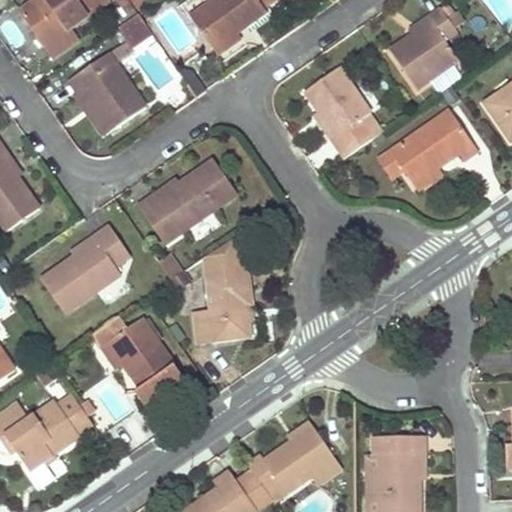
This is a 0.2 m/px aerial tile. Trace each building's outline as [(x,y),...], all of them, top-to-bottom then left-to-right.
[(40,0),(20,13),(52,58),(81,39),(74,30),(111,4),(108,0),(40,0)] [(184,0),(181,3),(220,62),(245,46),(237,34),(267,14),(265,10),(257,0),(184,0)] [(257,0),(265,10),(279,0),(257,0)] [(414,37),(390,52),(418,92),(459,64),(445,45),(461,36),(458,30),(467,24),(450,0),(449,0),(425,18),(431,26),(414,37)] [(140,17),(117,33),(130,51),(153,36),(140,17)] [(431,26),(425,18),(408,29),(414,37),(431,26)] [(141,98),(116,58),(74,84),(84,98),(90,94),(107,122),(141,98)] [(370,111),(340,68),(308,89),(322,108),(340,136),(333,140),(345,159),(376,137),(363,118),(370,111)] [(511,84),(486,102),(511,141),(511,140),(511,84)] [(81,100),(98,128),(107,122),(90,94),(84,98),(81,100)] [(333,140),(340,136),(322,108),(316,112),(333,140)] [(479,152),(455,112),(395,152),(409,175),(417,185),(442,170),(459,159),(462,164),(479,152)] [(0,219),(10,234),(46,210),(10,158),(15,155),(2,135),(0,136),(0,219)] [(409,175),(395,152),(381,161),(396,183),(409,175)] [(170,246),(238,198),(216,164),(166,198),(162,193),(143,204),(170,246)] [(442,170),(417,185),(426,198),(452,182),(442,170)] [(96,245),(37,285),(63,322),(121,283),(116,275),(133,264),(110,226),(92,239),(96,245)] [(174,255),(159,263),(172,282),(185,273),(174,255)] [(253,273),(213,274),(213,317),(198,317),(198,344),(250,343),(250,309),(254,309),(253,273)] [(189,386),(144,322),(135,328),(125,315),(98,333),(106,346),(112,343),(125,362),(142,386),(131,393),(145,413),(189,386)] [(106,346),(100,350),(113,369),(125,362),(112,343),(106,346)] [(0,382),(14,373),(0,350),(0,382)] [(50,373),(39,380),(46,390),(57,383),(50,373)] [(97,433),(72,395),(26,424),(18,411),(0,423),(0,445),(5,442),(28,477),(97,433)] [(0,415),(0,423),(18,411),(15,406),(0,415)] [(259,452),(244,462),(253,475),(265,492),(279,483),(286,494),(335,461),(307,419),(286,434),(291,442),(264,461),(259,452)] [(424,452),(424,437),(371,436),(371,457),(378,457),(378,511),(415,511),(416,482),(416,452),(424,452)] [(371,457),(362,457),(364,511),(378,511),(378,457),(371,457)] [(211,478),(216,487),(232,477),(226,468),(211,478)] [(216,487),(180,511),(248,511),(252,510),(269,499),(265,492),(253,475),(236,485),(232,477),(216,487)]
